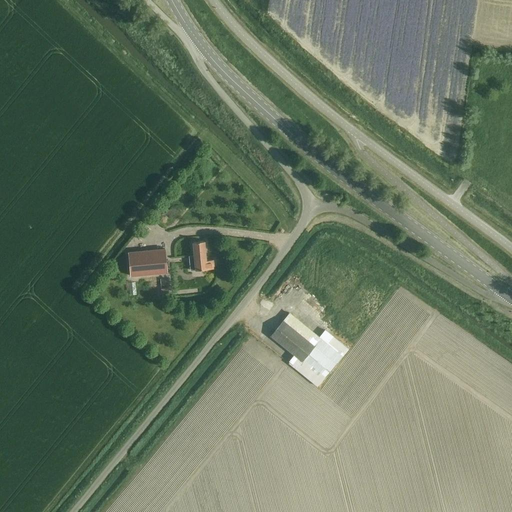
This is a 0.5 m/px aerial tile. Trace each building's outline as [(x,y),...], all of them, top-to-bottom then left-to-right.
[(194,255),(189,256),(190,270),(195,270),(213,268),(213,260),(206,260),(204,248),(204,241),(193,242),(193,249),(194,255)] [(131,276),(167,272),(164,248),(128,252),(131,276)] [(170,284),(171,291),(180,289),(179,282),(170,284)] [(161,297),(169,297),(168,288),(161,289),(161,297)] [(323,379),(336,363),(283,320),(270,336),(323,379)]
